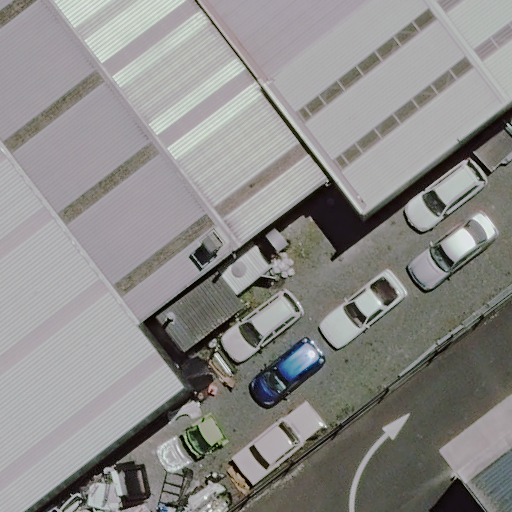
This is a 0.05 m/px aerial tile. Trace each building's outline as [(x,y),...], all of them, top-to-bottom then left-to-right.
[(221,111),(135,0),(0,0),(0,228),(84,338),(280,188),(221,111)] [(366,0),(135,0),(221,111),(366,0)] [(0,388),(12,379),(0,363),(0,388)] [(12,379),(0,388),(0,497),(11,511),(48,511),(92,478),(12,379)] [(511,511),(511,402),(391,495),(403,511),(511,511)] [(281,511),(274,503),(261,511),(281,511)]
